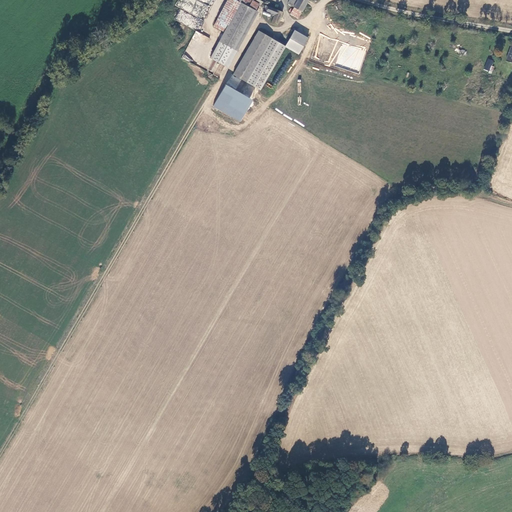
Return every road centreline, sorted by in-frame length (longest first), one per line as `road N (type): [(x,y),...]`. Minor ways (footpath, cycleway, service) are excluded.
road 1 (track): [(237,511),(397,203),(444,189),(511,207)]
road 2 (unclassified): [(511,31),(360,0)]
